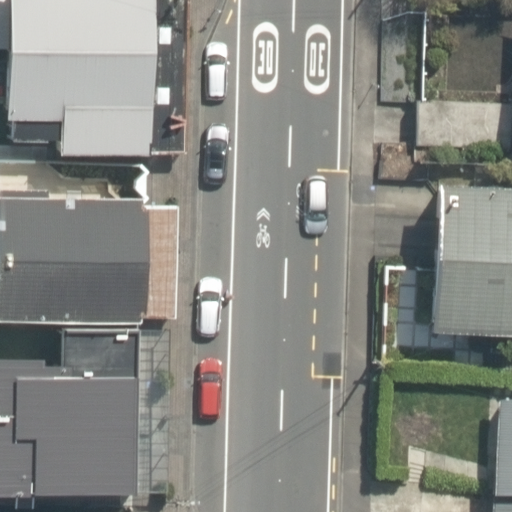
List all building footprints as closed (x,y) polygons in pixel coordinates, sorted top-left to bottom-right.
[(157,0),(15,0),(6,141),(66,145),(64,174),(146,179),(157,0)] [(511,0),(498,0),(497,159),(511,158),(511,0)] [(511,166),(406,162),(400,324),(511,328),(511,166)] [(126,511),(142,202),(0,194),(0,511),(126,511)] [(511,383),(464,382),(461,482),(511,483),(511,383)]
